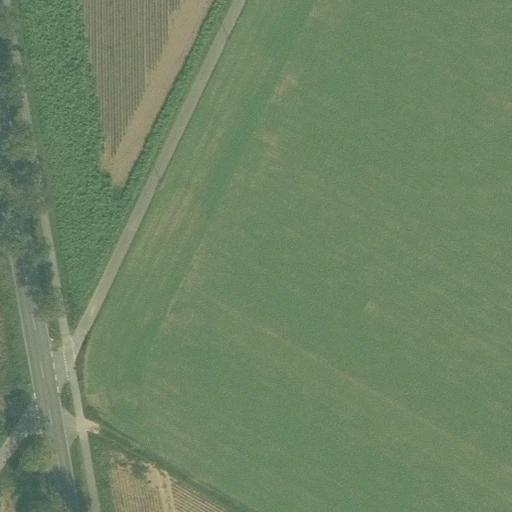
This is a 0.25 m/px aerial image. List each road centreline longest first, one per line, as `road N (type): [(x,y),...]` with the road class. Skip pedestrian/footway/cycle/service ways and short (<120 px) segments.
road 1 (track): [(240,0),(46,391)]
road 2 (secondary): [(46,391),(0,131)]
road 3 (track): [(239,511),(102,432),(51,431)]
road 4 (secondary): [(63,511),(46,391)]
